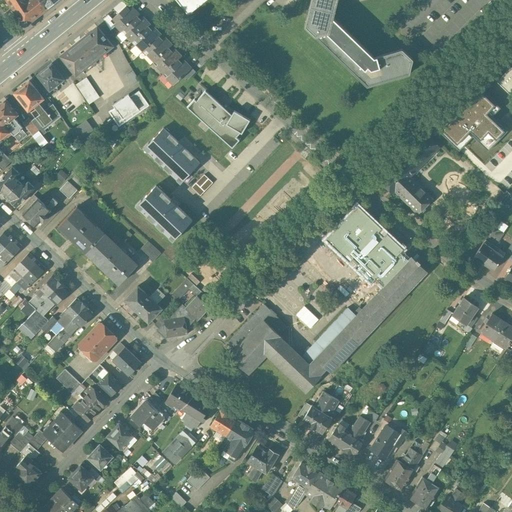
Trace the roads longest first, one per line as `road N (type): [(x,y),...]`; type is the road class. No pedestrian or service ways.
road 1 (residential): [(415,511),(174,361)]
road 2 (residential): [(347,176),(163,0)]
road 3 (residential): [(347,176),(511,6)]
road 4 (residential): [(165,356),(0,205)]
road 5 (residential): [(22,507),(165,356)]
road 6 (residential): [(511,300),(347,176)]
